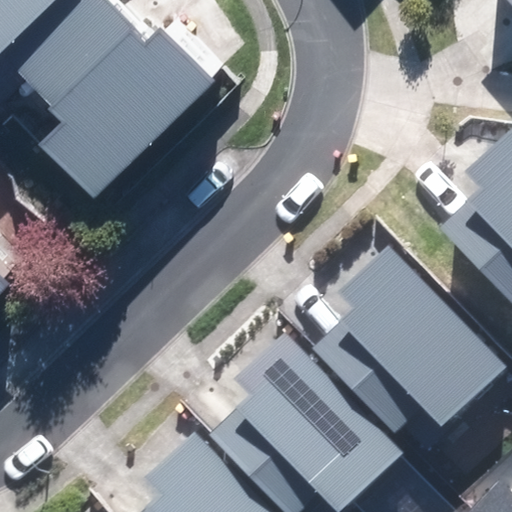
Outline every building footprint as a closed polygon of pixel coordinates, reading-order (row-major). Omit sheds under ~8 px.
[(0,0),(0,14),(47,61),(111,0),(0,0)] [(110,176),(226,65),(179,16),(160,34),(126,0),(111,0),(47,61),(88,103),(63,127),(110,176)] [(511,333),(511,128),(451,190),(457,196),(400,254),(497,349),(511,333)] [(0,300),(34,269),(0,233),(0,300)] [(396,451),(497,349),(400,254),(392,246),(324,315),(328,319),(295,352),(396,451)] [(289,511),(334,511),(396,451),(295,352),(281,338),(225,394),(243,412),(216,439),(289,511)] [(289,511),(216,439),(202,426),(142,486),(154,497),(138,511),(289,511)] [(511,511),(511,492),(500,481),(470,511),(511,511)]
